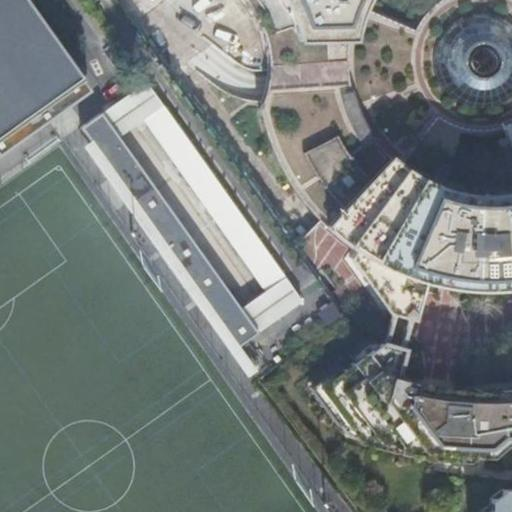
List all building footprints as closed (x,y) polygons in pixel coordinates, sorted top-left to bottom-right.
[(0,0),(0,154),(88,92),(22,0),(0,0)] [(254,18),(257,24),(260,32),(262,39),(264,45),(266,52),(266,60),(267,69),(267,74),(266,81),(265,87),(264,94),(262,100),(260,107),(258,110),(260,117),(262,123),(264,131),(266,138),(268,144),(272,152),(274,158),(278,165),(282,172),(285,178),(288,183),(292,189),(297,196),(308,209),(315,217),(323,225),(330,232),(342,242),(348,246),(347,248),(351,251),(348,259),(386,312),(409,318),(420,281),(426,282),(434,284),(443,286),(454,287),(463,288),(473,289),(482,289),(488,289),(488,290),(491,290),(491,288),(495,288),(502,288),(508,287),(511,286),(511,0),(241,0),(243,2),(246,7),(251,13),(254,18)] [(143,82),(123,96),(281,318),(300,303),(143,82)] [(99,114),(78,128),(113,177),(132,164),(150,188),(131,202),(164,248),(156,254),(195,307),(202,302),(235,348),(256,334),(99,114)] [(377,344),(317,390),(352,435),(372,441),(398,447),(397,455),(409,458),(424,460),(426,445),(445,447),(459,448),(476,449),(487,449),(492,444),(506,444),(511,443),(511,490),(500,491),(488,500),(488,507),(480,511),(511,511),(511,390),(501,391),(478,392),(461,391),(444,390),(428,388),(405,383),(392,380),(400,350),(377,344)]
